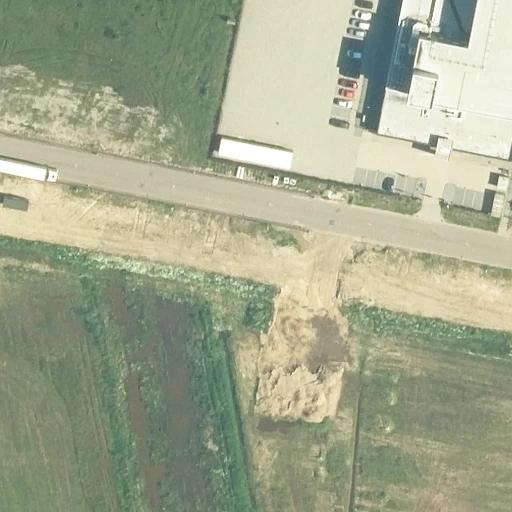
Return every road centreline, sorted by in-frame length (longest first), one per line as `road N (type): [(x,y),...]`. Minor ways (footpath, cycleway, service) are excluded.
road 1 (unclassified): [(0,155),(329,220)]
road 2 (unclassified): [(329,220),(271,511)]
road 3 (unclassified): [(329,220),(511,256)]
